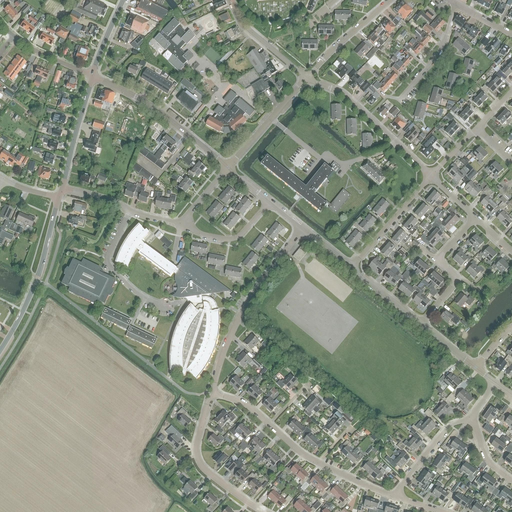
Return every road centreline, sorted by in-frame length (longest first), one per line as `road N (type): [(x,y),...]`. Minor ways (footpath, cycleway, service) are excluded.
road 1 (residential): [(211,393),(240,310),(300,226)]
road 2 (residential): [(92,76),(162,112),(227,167)]
road 3 (secondary): [(0,349),(29,296),(58,198)]
road 4 (residential): [(430,176),(347,96),(306,77)]
road 5 (residential): [(211,393),(196,452),(201,466),(260,511)]
road 6 (residential): [(421,323),(455,280),(441,255),(474,217)]
road 7 (residential): [(129,210),(107,260),(133,291),(163,304)]
road 8 (residential): [(351,267),(430,176)]
